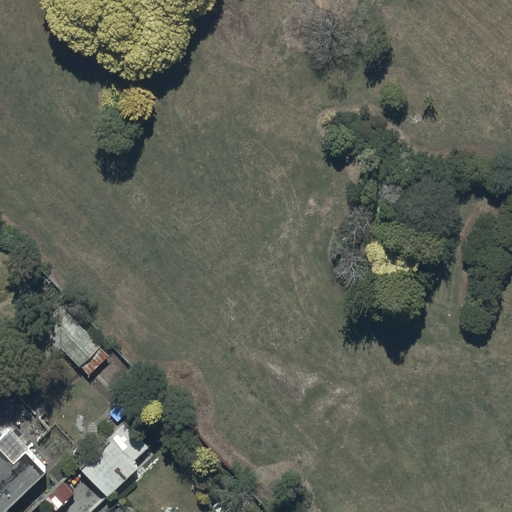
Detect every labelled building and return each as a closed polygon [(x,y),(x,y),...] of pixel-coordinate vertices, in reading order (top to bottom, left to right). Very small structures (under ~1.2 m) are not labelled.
[(259,322),(248,351),(424,415),(407,462),(446,476),(463,430),(483,437),(455,511),(502,511),(511,485),(511,364),(473,350),(472,356),(461,352),(463,345),(411,327),(409,333),(341,308),(343,302),(292,284),(303,253),(307,255),(320,219),(316,217),(323,197),(345,205),(359,167),(311,150),(312,147),(256,126),(254,132),(244,128),(245,125),(191,105),(190,110),(163,100),(150,138),(105,121),(119,82),(0,39),(0,161),(7,164),(14,144),(19,146),(25,131),(86,153),(83,161),(141,182),(145,171),(269,216),(234,313),(259,322)] [(462,106),(461,108),(460,110),(460,111),(459,113),(459,115),(458,117),(458,119),(458,121),(458,122),(459,124),(459,126),(460,128),(461,130),(462,131),(463,133),(464,134),(466,136),(467,137),(469,138),(470,139),(472,140),(474,140),(476,141),(478,141),(479,141),(481,141),(483,141),(485,140),(487,140),(489,139),(490,138),(492,137),(494,136),(495,135),(496,134),(497,132),(499,131),(499,129),(500,127),(501,125),(501,124),(502,122),(502,120),(502,118),(501,116),(501,114),(501,112),(500,111),(499,109),(498,107),(497,106),(496,104),(494,103),(493,102),(491,101),(490,100),(488,99),(486,98),(484,98),(482,98),(481,98),(479,98),(477,98),(475,98),(473,99),(471,99),(470,100),(468,101),(466,102),(465,103),(464,105),(462,106)] [(65,242),(40,215),(19,234),(44,262),(65,242)] [(511,249),(497,289),(511,295),(511,249)] [(304,458),(273,423),(232,463),(264,495),(261,498),(275,511),(286,511),(300,498),(282,480),(304,458)] [(0,511),(2,511),(47,468),(7,427),(0,434),(0,511)] [(114,431),(78,465),(108,496),(139,468),(134,463),(139,458),(114,431)]
